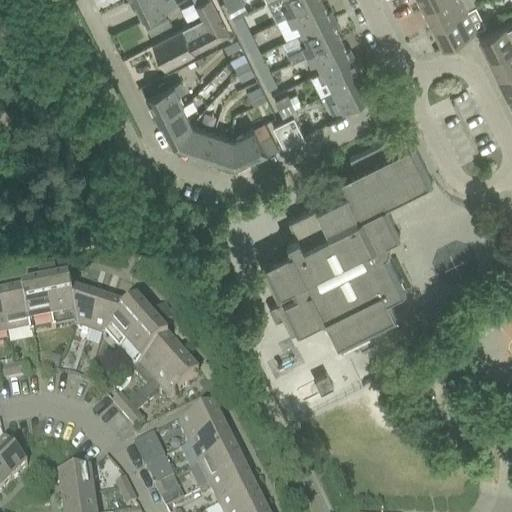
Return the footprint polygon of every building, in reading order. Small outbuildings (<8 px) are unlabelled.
[(144,17),(179,1),(178,0),(131,0),(135,7),(138,5),(144,17)] [(154,43),(166,66),(196,51),(230,33),(213,0),(205,0),(197,4),(204,17),(154,43)] [(237,0),(226,0),(231,9),(240,5),(237,0)] [(288,0),(290,2),(284,5),(289,14),(318,0),(288,0)] [(329,9),(324,0),(318,0),(289,14),(293,24),(299,21),(304,31),(336,15),(332,8),(329,9)] [(435,25),(468,9),(463,0),(436,0),(425,6),(435,25)] [(468,9),(435,25),(445,45),(487,24),(477,4),(468,9)] [(308,53),(342,36),(336,24),(339,23),(336,15),(304,31),(309,40),(303,43),(288,51),(293,61),(308,53)] [(252,33),(246,20),(238,24),(245,36),(252,33)] [(511,20),(480,36),(490,56),(511,45),(511,20)] [(258,45),(252,33),(245,36),(251,49),(258,45)] [(348,48),(342,36),(308,53),(313,63),(319,60),(323,69),(319,71),(319,72),(353,55),(355,55),(351,46),(348,48)] [(229,53),(242,46),(238,38),(226,45),(229,53)] [(500,76),(511,69),(511,45),(490,56),(500,76)] [(363,74),(353,55),(319,72),(324,81),(330,78),(335,88),(363,74)] [(258,63),(264,75),(271,71),(265,59),(258,63)] [(236,66),(239,73),(252,67),(249,60),(236,66)] [(256,74),(252,67),(239,73),(243,80),(256,74)] [(510,95),(511,93),(511,69),(500,76),(510,95)] [(278,85),(271,71),(264,75),(270,89),(278,85)] [(373,94),(363,74),(335,88),(339,98),(333,101),(338,111),(373,94)] [(181,79),(165,88),(147,97),(161,125),(164,123),(188,112),(184,104),(186,103),(180,93),(186,90),(181,79)] [(252,98),(265,92),(262,85),(249,91),(252,98)] [(268,99),(265,92),(252,98),(255,105),(268,99)] [(289,93),(276,100),(279,107),(293,100),(289,93)] [(293,100),(279,107),(285,119),(295,114),(299,112),(296,107),(293,100)] [(175,144),(195,123),(194,123),(188,112),(164,123),(175,144)] [(305,135),(295,114),(274,125),(284,145),(305,135)] [(205,158),(214,130),(195,123),(175,144),(197,152),(196,155),(205,158)] [(269,153),(260,135),(256,127),(236,137),(237,165),(258,155),(260,158),(269,153)] [(237,165),(236,137),(235,137),(214,130),(205,158),(214,161),(215,158),(237,165)] [(389,238),(391,237),(401,232),(395,221),(387,203),(434,179),(415,141),(397,150),(390,136),(362,150),(361,150),(355,153),(354,154),(351,155),(358,170),(340,178),(346,189),(318,203),(290,217),(298,235),(289,239),(294,249),(262,264),(277,293),(281,301),(271,306),(278,319),(285,315),(293,332),(320,319),(321,321),(329,323),(331,322),(344,349),(360,341),(363,348),(376,342),(369,327),(384,320),(387,325),(400,319),(388,296),(407,287),(388,250),(391,248),(391,247),(392,243),(389,238)] [(40,289),(21,293),(29,328),(73,319),(74,318),(67,283),(57,285),(53,267),(36,271),(40,289)] [(89,334),(99,302),(76,295),(78,291),(76,282),(67,283),(74,318),(73,319),(75,330),(89,334)] [(29,331),(21,293),(0,297),(0,301),(7,336),(29,331)] [(109,330),(136,307),(130,300),(124,306),(122,310),(99,302),(89,334),(102,338),(110,331),(109,330)] [(175,322),(163,309),(149,321),(136,307),(109,330),(110,331),(140,365),(167,341),(161,334),(175,322)] [(182,359),(167,341),(140,365),(134,371),(135,372),(133,374),(147,390),(153,385),(182,359)] [(198,376),(182,359),(153,385),(147,390),(138,398),(145,406),(161,394),(168,402),(198,376)] [(26,366),(13,369),(15,379),(28,376),(26,366)] [(15,379),(13,369),(1,371),(3,381),(15,379)] [(335,386),(327,370),(315,376),(323,392),(335,386)] [(120,397),(112,404),(120,414),(128,407),(120,397)] [(128,407),(120,414),(129,423),(135,431),(136,432),(144,425),(136,416),(128,407)] [(178,426),(178,427),(188,447),(224,430),(213,409),(178,426)] [(234,450),(224,430),(188,447),(198,468),(234,450)] [(153,436),(133,446),(144,469),(145,469),(163,460),(164,459),(163,458),(160,459),(150,440),(153,438),(153,436)] [(26,468),(4,445),(0,449),(0,474),(10,485),(26,468)] [(244,471),(234,450),(198,468),(208,488),(244,471)] [(163,460),(145,469),(155,489),(173,481),(163,460)] [(254,491),(244,471),(208,488),(219,509),(254,491)] [(0,494),(10,485),(0,474),(0,494)] [(93,497),(90,474),(58,478),(61,502),(93,497)] [(130,493),(124,481),(115,486),(121,497),(130,493)] [(173,481),(155,489),(161,501),(178,492),(173,481)] [(263,511),(264,511),(254,491),(219,509),(220,511),(263,511)] [(135,504),(130,493),(121,497),(126,509),(135,504)] [(95,511),(93,497),(61,502),(62,511),(95,511)]
